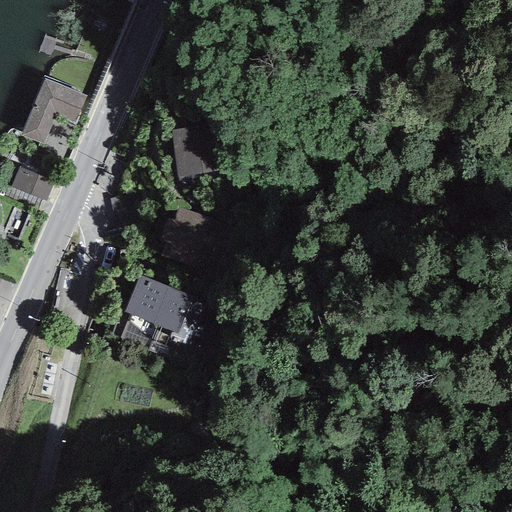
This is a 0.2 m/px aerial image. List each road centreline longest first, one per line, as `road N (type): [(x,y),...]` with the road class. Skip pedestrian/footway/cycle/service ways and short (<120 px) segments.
road 1 (unclassified): [(74,193),(92,215),(94,253),(33,511)]
road 2 (secondary): [(156,0),(74,193)]
road 3 (secondary): [(74,193),(0,364)]
